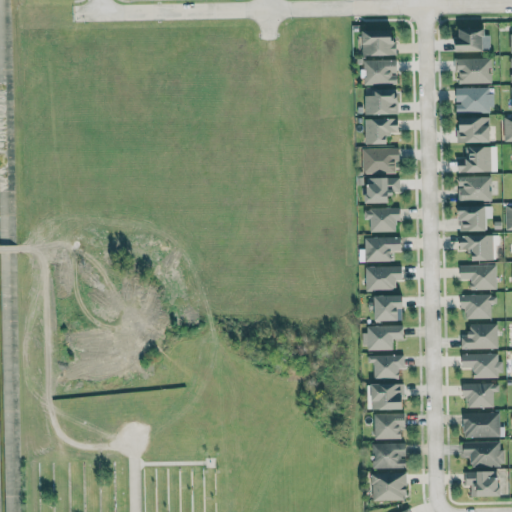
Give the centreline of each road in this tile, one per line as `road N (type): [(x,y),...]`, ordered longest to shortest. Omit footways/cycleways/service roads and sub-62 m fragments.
road 1 (residential): [(441,509),(433,493),(423,0)]
road 2 (residential): [(511,0),(74,14)]
